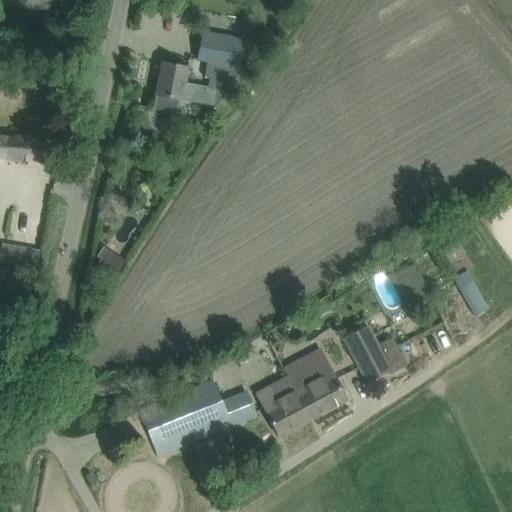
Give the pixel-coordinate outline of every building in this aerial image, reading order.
[(203,76),(235,82),(239,58),(245,59),(247,49),(241,48),(243,40),(206,33),(207,29),(202,28),(197,60),(205,61),(203,76)] [(161,64),(155,95),(181,100),(213,105),(216,90),(184,84),(187,69),(161,64)] [(16,139),(0,137),(0,159),(49,163),(51,140),(16,137),(16,139)] [(0,263),(36,269),(39,252),(2,246),(0,259),(0,263)] [(415,309),(432,300),(414,264),(397,273),(415,309)] [(478,275),(463,281),(478,320),(493,315),(478,275)] [(343,340),(366,382),(388,370),(390,374),(406,365),(392,338),(367,351),(363,343),(377,336),(367,316),(341,330),(345,338),(343,340)] [(345,401),(325,362),(291,379),(312,419),(345,401)] [(278,437),(312,419),(291,379),(290,380),(288,377),(277,382),(284,397),(264,408),(263,405),(262,405),(271,422),(269,423),(271,425),(272,425),(278,437)] [(139,414),(157,457),(157,456),(156,454),(192,440),(193,442),(256,417),(245,392),(221,401),(214,383),(139,414)] [(202,448),(211,477),(238,469),(228,439),(202,448)]
